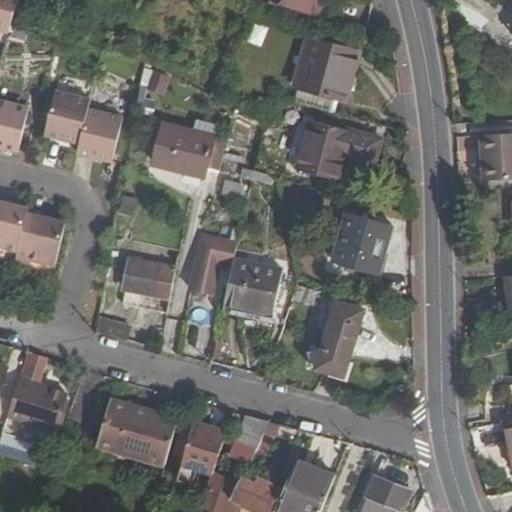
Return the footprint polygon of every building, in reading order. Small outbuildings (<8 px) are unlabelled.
[(0,0),(0,30),(8,32),(16,0),(0,0)] [(277,0),(314,11),(317,0),(277,0)] [(347,101),(359,53),(311,39),(297,87),(347,101)] [(163,92),(166,75),(152,73),(150,90),(163,92)] [(88,110),(90,101),(53,92),(42,136),(79,145),(88,110)] [(0,148),(20,153),(30,109),(0,100),(0,148)] [(79,145),(77,154),(112,162),(121,119),(88,110),(79,145)] [(378,164),(383,142),(310,123),(298,172),(340,184),(348,157),(378,164)] [(220,172),(228,141),(165,127),(157,166),(208,178),(209,170),(220,172)] [(511,182),(511,137),(492,139),(493,155),(498,155),(500,183),(511,182)] [(0,247),(18,252),(27,214),(28,209),(0,203),(0,247)] [(380,274),(395,225),(352,212),(338,260),(380,274)] [(55,265),(65,223),(27,214),(18,252),(16,260),(30,264),(31,260),(55,265)] [(219,223),(217,234),(236,239),(239,226),(219,223)] [(217,234),(204,233),(194,286),(215,291),(222,260),(235,263),(237,257),(240,240),(236,239),(217,234)] [(0,256),(16,260),(18,252),(0,247),(0,256)] [(283,267),(237,257),(235,263),(226,307),(272,317),(283,267)] [(158,295),(164,265),(135,259),(129,289),(158,295)] [(30,269),(53,275),(55,265),(31,260),(30,264),(30,269)] [(345,380),(365,313),(338,305),(324,352),(309,352),(313,370),(345,380)] [(98,330),(95,343),(127,351),(130,339),(98,330)] [(31,359),(26,377),(38,380),(42,362),(31,359)] [(68,397),(19,383),(9,420),(59,433),(68,397)] [(144,461),(159,415),(110,401),(98,448),(144,461)] [(178,421),(159,415),(144,461),(165,467),(178,421)] [(257,468),(274,426),(252,419),(236,460),(257,468)] [(2,452),(45,466),(53,443),(10,429),(2,452)] [(218,478),(231,434),(211,429),(209,433),(194,429),(183,471),(217,480),(218,478)] [(317,511),(331,475),(299,463),(281,511),(317,511)] [(324,511),(337,477),(331,475),(317,511),(324,511)] [(265,511),(271,499),(218,478),(217,480),(207,511),(210,511),(265,511)] [(392,511),(408,511),(415,497),(381,482),(371,503),(392,511)] [(428,511),(431,506),(426,486),(413,511),(428,511)]
